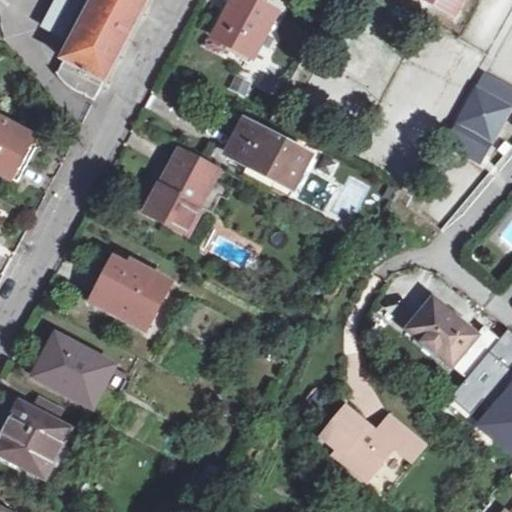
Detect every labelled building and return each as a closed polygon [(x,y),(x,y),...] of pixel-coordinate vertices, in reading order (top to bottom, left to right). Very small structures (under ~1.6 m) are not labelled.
[(76,36),(95,0),(61,0),(50,22),(76,36)] [(95,0),(76,36),(68,51),(69,53),(62,67),(68,75),(77,81),(83,85),(90,87),(90,88),(99,93),(109,74),(111,75),(150,0),(95,0)] [(278,13),(254,0),(239,0),(220,37),(256,57),(278,13)] [(465,0),(417,0),(455,19),(465,0)] [(255,81),(238,72),(231,86),(248,95),(255,81)] [(511,105),(511,97),(485,81),(458,128),(489,146),(511,105)] [(0,170),(12,177),(21,160),(28,164),(41,139),(0,118),(0,170)] [(310,157),(248,123),(231,154),(233,156),(231,159),(291,193),(310,157)] [(446,148),(478,166),(489,146),(458,128),(446,148)] [(220,173),(180,152),(148,211),(188,232),(190,227),(191,228),(220,173)] [(21,160),(12,177),(20,181),(28,164),(21,160)] [(131,268),(115,262),(95,302),(149,329),(170,285),(133,265),(131,268)] [(477,339),(433,303),(408,334),(451,370),(477,339)] [(115,370),(58,339),(46,359),(51,362),(43,379),(96,407),(115,370)] [(51,362),(46,359),(38,376),(43,379),(51,362)] [(34,408),(61,423),(67,410),(40,395),(34,408)] [(13,431),(28,404),(23,402),(9,429),(13,431)] [(34,408),(28,404),(13,431),(9,429),(0,445),(0,451),(48,477),(73,429),(61,423),(34,408)] [(377,436),(346,412),(321,442),(337,455),(371,483),(393,455),(411,469),(425,452),(390,422),(377,436)] [(367,488),(371,483),(337,455),(333,460),(367,488)] [(0,511),(17,511),(18,511),(0,502),(0,511)]
